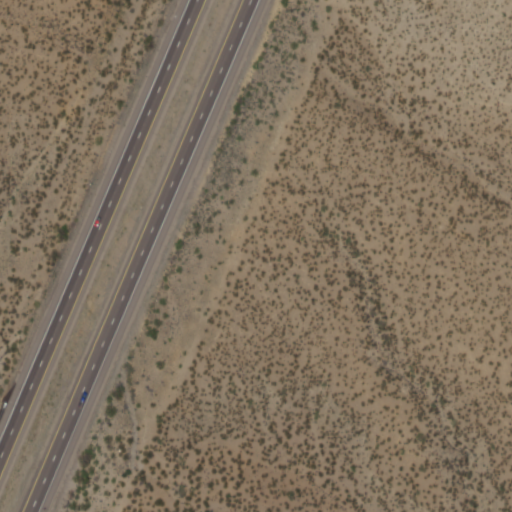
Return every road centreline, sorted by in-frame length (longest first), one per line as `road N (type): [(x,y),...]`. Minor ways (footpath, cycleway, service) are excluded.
road 1 (motorway): [(29,511),(248,0)]
road 2 (motorway): [(194,0),(0,453)]
